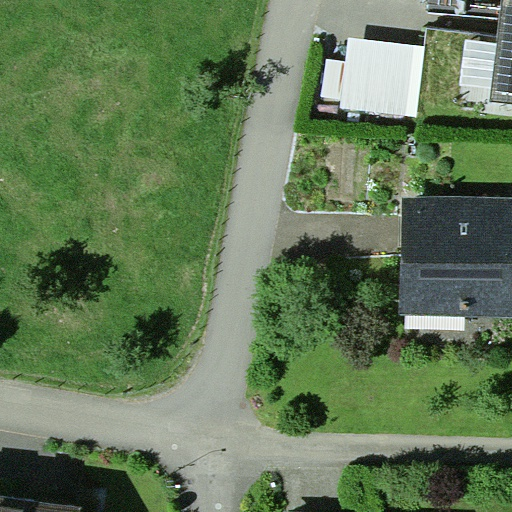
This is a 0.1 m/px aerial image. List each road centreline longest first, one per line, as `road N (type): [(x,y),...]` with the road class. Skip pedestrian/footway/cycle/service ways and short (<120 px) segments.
road 1 (residential): [(210,444),(307,0)]
road 2 (residential): [(210,444),(511,453)]
road 3 (residential): [(0,407),(210,444)]
